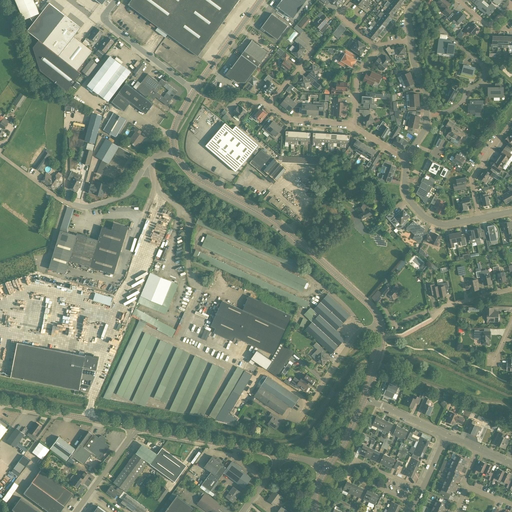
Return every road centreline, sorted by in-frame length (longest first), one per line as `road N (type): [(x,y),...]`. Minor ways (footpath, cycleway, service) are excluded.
road 1 (tertiary): [(380,327),(367,303),(277,221),(186,171),(174,152)]
road 2 (unclassified): [(174,152),(153,159),(127,194),(82,207),(0,156)]
road 3 (residential): [(422,488),(357,460),(349,467),(349,475),(415,503)]
road 4 (unclassified): [(284,456),(135,428)]
road 5 (unclassified): [(135,428),(0,403)]
road 6 (unclassified): [(115,0),(104,20),(194,90)]
road 7 (residential): [(299,418),(352,339),(380,327)]
road 8 (residential): [(478,218),(440,224),(420,214),(404,192),(406,159)]
